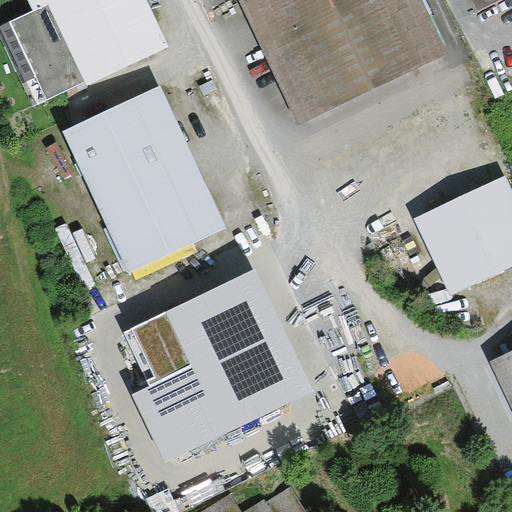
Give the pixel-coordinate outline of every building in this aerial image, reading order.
[(43,103),(163,46),(141,0),(38,0),(44,11),(7,29),(43,103)] [(249,0),(307,118),(452,48),(428,0),(249,0)] [(71,132),(134,267),(223,225),(160,91),(71,132)] [(423,219),(456,287),(511,260),(511,195),(505,180),(423,219)] [(133,403),(165,471),(314,402),(256,279),(125,340),(150,395),(133,403)] [(511,401),(511,352),(493,361),(511,401)] [(305,511),(287,484),(246,511),(305,511)]
